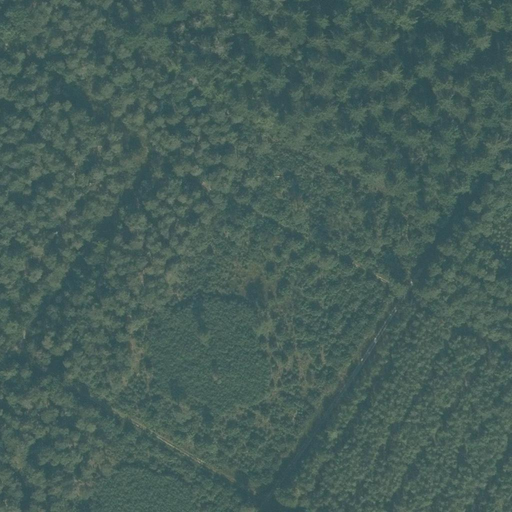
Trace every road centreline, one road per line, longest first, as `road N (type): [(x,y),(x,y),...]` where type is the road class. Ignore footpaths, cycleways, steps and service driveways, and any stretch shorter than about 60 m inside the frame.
road 1 (track): [(0,358),(147,153),(404,292),(511,136)]
road 2 (track): [(511,354),(404,292),(256,511)]
road 3 (track): [(286,511),(10,344)]
road 4 (track): [(387,0),(511,70)]
